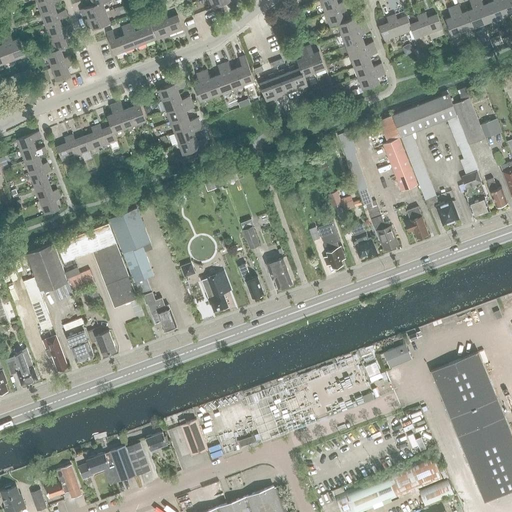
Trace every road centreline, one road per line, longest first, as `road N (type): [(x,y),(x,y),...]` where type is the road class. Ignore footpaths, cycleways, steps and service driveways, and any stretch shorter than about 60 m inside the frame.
road 1 (secondary): [(0,422),(511,232)]
road 2 (residential): [(0,125),(213,43),(263,0)]
road 3 (unclassified): [(100,511),(268,450),(283,458),(305,511)]
